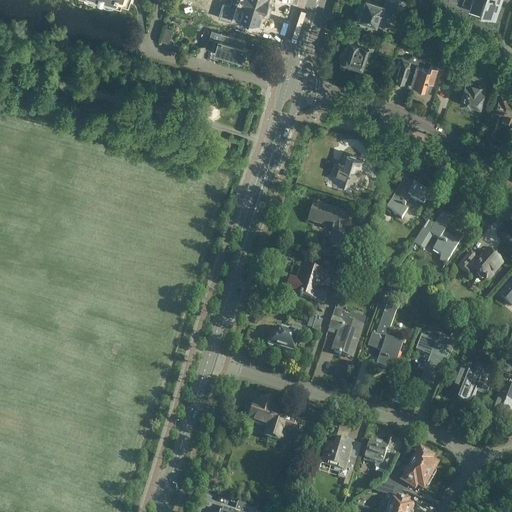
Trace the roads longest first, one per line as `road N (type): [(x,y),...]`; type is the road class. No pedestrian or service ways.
road 1 (residential): [(206,361),(450,440),(475,462)]
road 2 (track): [(0,70),(272,144)]
road 3 (primary): [(206,361),(272,144)]
road 4 (secondary): [(511,180),(422,120),(314,90)]
road 5 (primary): [(159,511),(206,361)]
